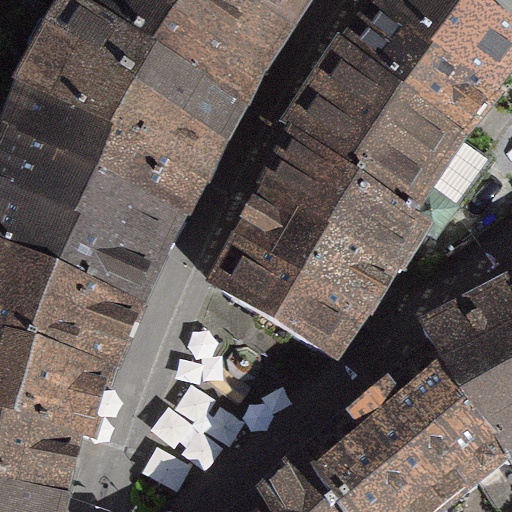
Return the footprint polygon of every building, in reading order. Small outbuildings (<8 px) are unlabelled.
[(246,132),(263,98),(175,48),(108,0),(69,0),(62,11),(154,82),(246,132)] [(205,11),(190,0),(108,0),(175,48),(263,98),(296,50),(205,11)] [(296,50),(312,13),(292,0),(190,0),(205,11),(296,50)] [(292,0),(312,13),(322,19),(334,0),(292,0)] [(375,0),(366,13),(372,19),(431,80),(504,110),(511,98),(511,45),(471,24),(447,0),(375,0)] [(223,169),(246,132),(154,82),(62,11),(45,48),(137,125),(223,169)] [(372,19),(342,58),(465,148),(459,157),(467,161),(508,112),(504,110),(431,80),(372,19)] [(0,147),(186,229),(223,169),(137,125),(45,48),(0,139),(0,147)] [(279,152),(412,235),(459,157),(465,148),(342,58),(338,55),(279,152)] [(0,202),(158,277),(186,229),(0,147),(0,202)] [(244,233),(386,304),(421,241),(412,235),(279,152),(244,233)] [(0,262),(140,317),(158,277),(0,202),(0,262)] [(209,312),(334,379),(386,304),(244,233),(209,312)] [(0,353),(115,382),(140,317),(0,262),(0,353)] [(499,274),(416,317),(435,363),(509,475),(511,473),(511,297),(506,287),(499,274)] [(0,419),(83,443),(96,447),(115,382),(0,353),(0,419)] [(338,398),(359,429),(306,464),(337,511),(471,511),(509,475),(435,363),(401,386),(388,365),(338,398)] [(0,419),(0,501),(43,511),(76,511),(96,447),(83,443),(0,419)] [(337,511),(306,464),(262,511),(337,511)] [(43,511),(0,501),(0,511),(43,511)]
